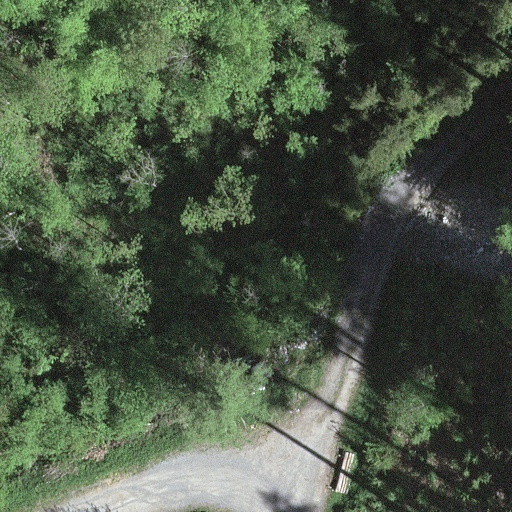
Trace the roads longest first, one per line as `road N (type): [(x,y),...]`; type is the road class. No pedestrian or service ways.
road 1 (track): [(327,478),(386,210),(511,79)]
road 2 (track): [(167,511),(327,478),(315,511)]
